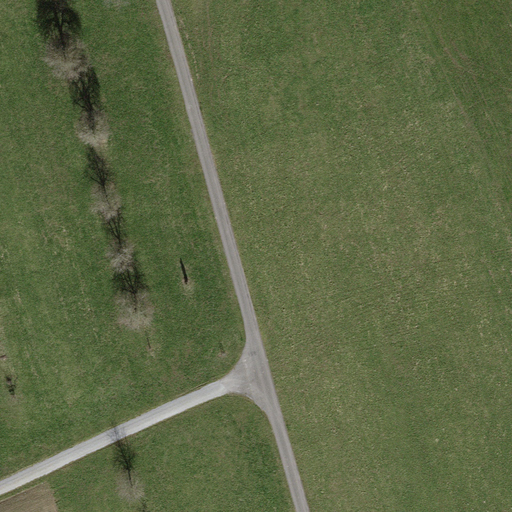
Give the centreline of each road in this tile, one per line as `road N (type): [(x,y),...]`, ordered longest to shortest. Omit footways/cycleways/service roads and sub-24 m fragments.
road 1 (track): [(303,511),(161,0)]
road 2 (track): [(0,486),(261,369)]
